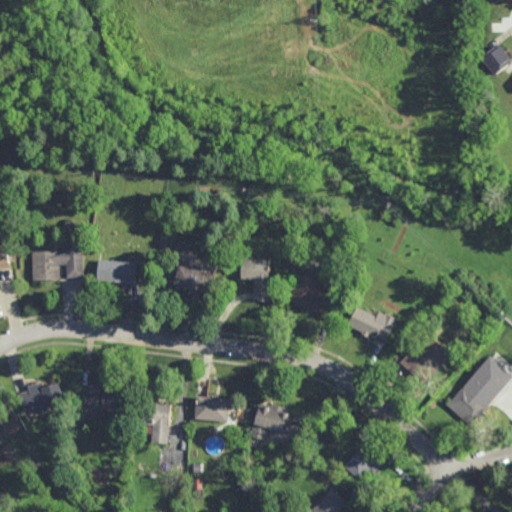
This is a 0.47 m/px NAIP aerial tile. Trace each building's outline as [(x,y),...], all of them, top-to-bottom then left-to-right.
[(478,57),(496,43),(511,62),(494,76),(478,57)] [(36,281),(62,280),(60,265),(70,264),(70,278),(87,278),(85,223),(68,223),(68,251),(34,251),(36,281)] [(172,235),(173,235),(170,248),(160,246),(163,233),(164,233),(165,230),(173,232),(172,235)] [(0,233),(2,233),(10,264),(0,266),(0,233)] [(9,242),(7,235),(13,233),(15,241),(9,242)] [(228,258),(222,256),(225,248),(231,249),(228,258)] [(101,281),(139,286),(141,263),(103,260),(101,281)] [(255,300),(272,302),(276,264),(246,260),(242,280),(258,281),(255,300)] [(178,284),(192,289),(189,295),(202,299),(203,293),(215,296),(218,276),(183,265),(178,284)] [(325,314),(331,294),(320,291),(322,282),(303,275),(294,305),(325,314)] [(427,307),(420,302),(424,297),(431,301),(427,307)] [(391,342),(403,318),(386,311),(382,318),(361,306),(352,324),(391,342)] [(426,383),(438,373),(429,366),(439,356),(447,362),(454,355),(429,333),(418,344),(427,350),(420,358),(414,353),(404,363),(426,383)] [(486,382),(476,373),(486,361),(497,370),(486,382)] [(30,392),(29,387),(44,383),(46,389),(58,385),(62,400),(27,411),(23,394),(30,392)] [(81,385),(106,387),(105,390),(122,390),(120,414),(104,412),(103,416),(87,416),(89,409),(82,408),(81,385)] [(477,422),(490,409),(467,388),(453,404),(477,422)] [(198,419),(231,424),(233,400),(200,397),(198,419)] [(168,446),(174,405),(139,402),(137,416),(144,417),(144,423),(147,423),(147,427),(156,427),(154,444),(168,446)] [(252,437),(267,441),(271,429),(291,435),(294,416),(282,414),(284,408),(276,405),(273,411),(268,408),(264,407),(260,423),(256,422),(252,437)] [(330,429),(323,424),(327,419),(334,424),(330,429)] [(364,482),(389,458),(369,444),(348,463),(364,482)] [(36,470),(33,463),(39,460),(43,467),(36,470)] [(193,472),(193,463),(201,463),(201,472),(193,472)] [(253,487),(249,484),(254,478),(258,481),(253,487)] [(343,511),(351,503),(335,488),(315,511),(310,509),(307,511),(343,511)]
